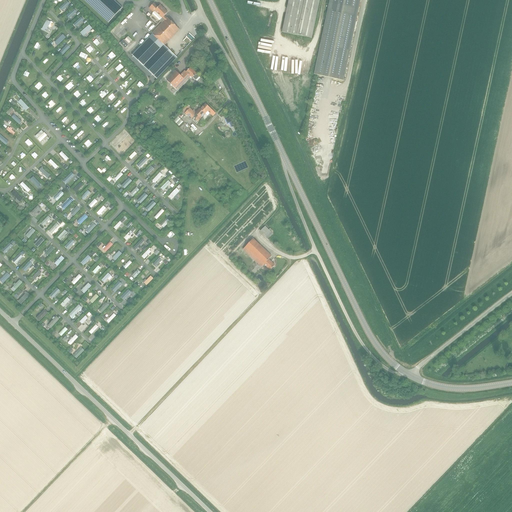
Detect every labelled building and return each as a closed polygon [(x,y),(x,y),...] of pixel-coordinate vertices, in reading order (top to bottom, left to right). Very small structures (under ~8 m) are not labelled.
[(84,0),(108,22),(109,23),(122,8),(113,0),(84,0)] [(282,32),(312,38),(319,0),(288,0),(288,5),(287,7),(286,12),(286,15),(282,32)] [(319,75),(344,81),(361,0),(329,0),(314,74),(319,75)] [(59,9),(62,11),(70,4),(68,1),(59,9)] [(162,23),(152,33),(152,34),(164,45),(180,29),(167,18),(164,16),(168,12),(160,5),(158,7),(154,3),(149,8),(153,12),(155,11),(162,18),(160,20),(162,23)] [(67,16),(69,19),(77,12),(74,9),(67,16)] [(73,25),(76,28),(84,21),(81,18),(73,25)] [(42,29),(46,31),(50,23),(46,21),(42,29)] [(115,28),(122,35),(127,30),(121,23),(115,28)] [(89,26),(80,34),(83,37),(92,30),(89,26)] [(187,33),(192,38),(195,35),(191,30),(187,33)] [(174,55),(164,45),(152,34),(132,55),(154,76),(174,55)] [(63,35),(55,43),(58,46),(66,38),(63,35)] [(196,74),(196,73),(190,67),(186,72),(182,76),(176,71),(167,80),(177,90),(190,76),(192,77),(193,77),(196,80),(199,77),(196,74)] [(29,108),(21,99),(18,102),(26,111),(29,108)] [(200,108),(196,112),(199,115),(203,111),(205,113),(206,114),(208,116),(210,113),(210,114),(213,111),(210,108),(206,104),(201,109),(200,108)] [(187,105),(182,110),(185,113),(191,119),(194,117),(197,120),(198,121),(206,114),(205,113),(203,111),(199,115),(196,112),(195,113),(190,108),(187,105)] [(146,111),(151,116),(155,112),(150,108),(146,111)] [(22,122),(14,115),(11,117),(19,125),(22,122)] [(181,115),(177,119),(182,124),(186,120),(181,115)] [(230,118),(225,120),(227,124),(229,123),(231,127),(233,126),(231,122),(230,118)] [(15,133),(8,127),(6,130),(13,136),(15,133)] [(42,131),(35,136),(42,144),(49,138),(42,131)] [(11,139),(5,133),(3,135),(9,141),(11,139)] [(69,159),(62,152),(59,155),(66,161),(69,159)] [(144,158),(137,165),(139,167),(146,160),(144,158)] [(58,167),(51,160),(48,162),(56,169),(58,167)] [(154,165),(147,173),(150,175),(157,167),(154,165)] [(49,176),(42,168),(39,171),(47,178),(49,176)] [(123,175),(121,173),(115,179),(117,181),(123,175)] [(160,173),(153,181),(155,183),(163,175),(160,173)] [(40,183),(33,177),(31,179),(38,186),(40,183)] [(171,183),(168,181),(161,188),(163,191),(171,183)] [(30,190),(23,182),(20,185),(28,193),(30,190)] [(81,182),(73,190),(76,193),(84,185),(81,182)] [(133,196),(139,190),(137,187),(131,194),(133,196)] [(176,188),(167,198),(169,201),(179,191),(176,188)] [(61,193),(58,190),(50,198),(53,201),(61,193)] [(88,190),(81,198),(84,200),(91,193),(88,190)] [(23,200),(14,191),(11,194),(20,202),(23,200)] [(138,207),(145,199),(142,197),(135,204),(138,207)] [(70,201),(67,198),(59,206),(62,209),(70,201)] [(95,199),(89,206),(92,208),(98,202),(95,199)] [(156,204),(153,202),(147,208),(149,210),(156,204)] [(38,206),(30,213),(33,216),(41,209),(38,206)] [(78,209),(75,206),(67,214),(70,217),(78,209)] [(103,206),(97,213),(99,216),(106,209),(103,206)] [(157,220),(165,212),(162,209),(154,218),(157,220)] [(88,218),(85,215),(77,222),(80,225),(88,218)] [(51,219),(48,216),(41,224),(44,227),(51,219)] [(164,228),(170,222),(168,219),(162,226),(164,228)] [(122,224),(120,222),(114,228),(116,230),(122,224)] [(57,223),(49,231),(51,234),(59,226),(57,223)] [(85,231),(88,234),(96,226),(93,223),(85,231)] [(28,239),(35,231),(32,229),(25,236),(28,239)] [(65,230),(58,238),(60,241),(68,233),(65,230)] [(131,231),(124,238),(127,241),(134,233),(133,232),(131,231)] [(38,248),(45,240),(42,238),(35,245),(38,248)] [(145,242),(142,239),(133,249),(136,251),(145,242)] [(269,259),(272,256),(253,239),(243,249),(262,267),(264,264),(270,270),(275,265),(272,262),(269,259)] [(72,240),(65,247),(68,250),(75,242),(72,240)] [(113,245),(110,242),(103,250),(106,252),(113,245)] [(7,246),(1,252),(3,254),(10,248),(7,246)] [(48,256),(54,249),(51,246),(45,253),(48,256)] [(149,250),(142,257),(144,259),(151,252),(149,250)] [(18,255),(12,262),(15,265),(21,258),(18,255)] [(88,255),(81,263),(84,266),(91,258),(88,255)] [(57,266),(64,259),(61,256),(54,264),(57,266)] [(162,261),(159,258),(153,265),(156,268),(162,261)] [(126,270),(132,263),(130,261),(123,267),(126,270)] [(29,262),(22,270),(25,273),(33,265),(29,262)] [(9,271),(6,268),(0,273),(0,274),(3,278),(9,271)] [(134,279),(141,273),(138,270),(132,276),(134,279)] [(39,271),(32,278),(34,281),(42,274),(39,271)] [(108,273),(101,280),(104,283),(111,276),(108,273)] [(82,277),(79,275),(72,283),(74,285),(82,277)] [(147,286),(154,279),(151,276),(144,283),(147,286)] [(23,284),(20,280),(13,287),(16,290),(23,284)] [(119,282),(112,289),(114,292),(122,284),(119,282)] [(92,287),(88,283),(81,291),(85,295),(92,287)] [(59,292),(57,289),(49,296),(52,299),(59,292)] [(132,293),(129,290),(121,297),(124,300),(132,293)] [(21,305),(30,296),(27,293),(18,302),(21,305)] [(96,294),(90,301),(93,304),(99,297),(96,294)] [(67,298),(61,305),(64,307),(70,300),(67,298)] [(106,303),(99,311),(102,314),(109,306),(106,303)] [(79,305),(69,315),(72,318),(82,308),(79,305)] [(48,314),(45,310),(36,319),(39,322),(48,314)] [(114,314),(107,322),(109,324),(116,316),(114,314)] [(88,319),(86,316),(80,322),(82,325),(88,319)] [(60,320),(56,317),(48,326),(51,329),(60,320)] [(95,321),(89,328),(90,329),(97,323),(95,321)] [(96,325),(89,332),(92,334),(98,327),(96,325)] [(65,328),(59,334),(61,337),(68,330),(65,328)] [(76,335),(68,343),(71,346),(78,338),(76,335)] [(82,348),(73,356),(77,359),(85,351),(82,348)]
